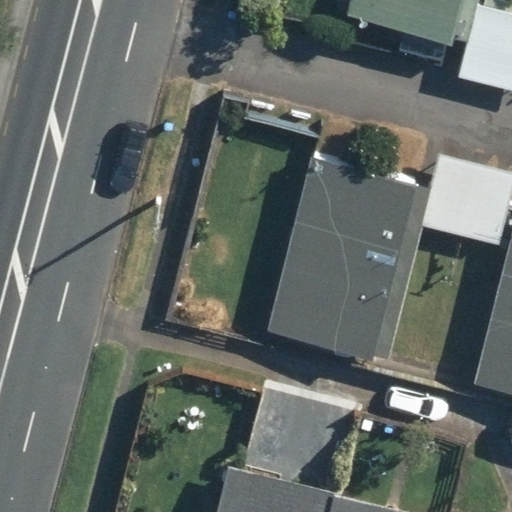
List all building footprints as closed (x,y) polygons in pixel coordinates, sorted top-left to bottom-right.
[(460,0),(346,0),(344,9),(450,37),(460,0)] [(511,5),(487,0),(473,0),(458,69),(511,81),(511,5)] [(511,176),(511,162),(436,143),(418,216),(496,236),(511,176)] [(416,180),(308,151),(263,321),(370,350),(416,180)] [(511,199),(509,199),(499,237),(463,377),(511,389),(511,199)] [(440,511),(225,457),(210,511),(440,511)]
